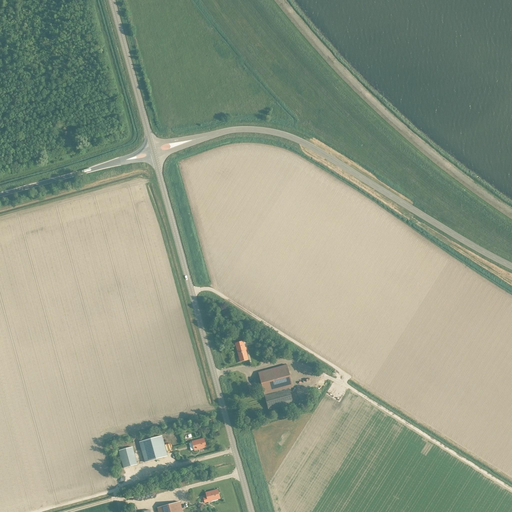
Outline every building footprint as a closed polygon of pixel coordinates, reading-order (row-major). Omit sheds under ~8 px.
[(247,359),(245,351),(246,351),(245,347),(244,347),(243,340),(235,343),(238,357),(241,356),(242,360),(236,362),(247,359)] [(286,364),(258,372),(264,394),(288,388),(292,386),(286,364)] [(288,388),(264,394),(268,409),(292,402),(288,388)] [(144,461),(167,455),(161,435),(139,441),(144,461)] [(194,450),(206,447),(203,438),(191,441),(194,450)] [(123,467),(137,464),(132,446),(118,450),(123,467)] [(208,501),(219,498),(217,489),(205,492),(208,501)] [(147,502),(149,509),(156,507),(154,501),(147,502)] [(158,511),(182,511),(179,501),(157,507),(158,511)]
